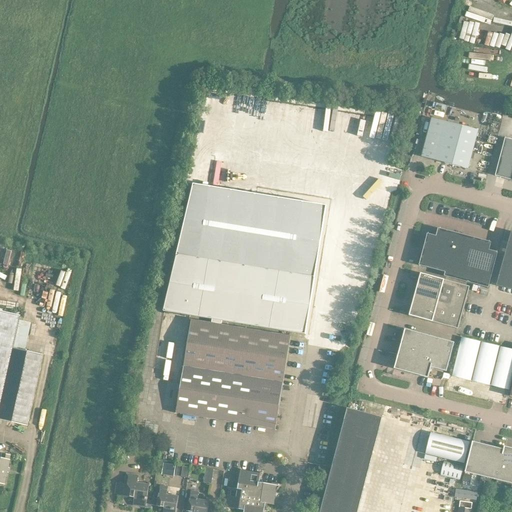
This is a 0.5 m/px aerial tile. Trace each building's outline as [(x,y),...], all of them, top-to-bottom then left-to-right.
[(477,35),(478,22),(464,20),(462,32),(474,34),(474,35),(477,35)] [(431,119),(421,156),(437,160),(437,161),(468,169),(478,130),(447,122),(447,123),(431,119)] [(391,139),(380,138),(379,146),(390,147),(391,139)] [(511,180),(511,139),(505,138),(495,176),(511,180)] [(381,191),(388,192),(387,197),(390,198),(393,184),(384,182),(381,191)] [(177,254),(163,311),(190,316),(212,319),(211,323),(221,325),(221,321),(305,334),(315,277),(327,205),(260,194),(193,183),(177,254)] [(436,236),(427,234),(419,265),(445,272),(444,276),(488,288),(497,252),(489,250),(491,242),(438,228),(436,236)] [(511,231),(497,286),(511,289),(511,234),(511,231)] [(420,273),(415,294),(409,316),(432,322),(445,325),(458,329),(463,308),(469,286),(420,273)] [(43,354),(30,351),(13,348),(20,317),(0,312),(0,419),(27,426),(43,354)] [(176,413),(275,429),(290,336),(221,325),(211,323),(191,320),(191,319),(191,320),(176,413)] [(418,346),(422,334),(405,330),(401,342),(418,346)] [(433,357),(438,339),(422,334),(418,346),(417,352),(433,357)] [(511,349),(460,337),(450,376),(509,390),(511,376),(511,349)] [(446,371),(454,343),(438,339),(433,357),(431,367),(446,371)] [(415,358),(417,352),(418,346),(401,342),(398,354),(415,358)] [(428,377),(431,367),(433,357),(417,352),(415,358),(411,372),(428,377)] [(411,372),(415,358),(398,354),(394,368),(411,372)] [(321,511),(358,511),(381,416),(346,408),(321,511)] [(469,442),(430,432),(425,454),(464,463),(469,442)] [(481,476),(488,445),(473,441),(465,472),(481,476)] [(496,480),(504,449),(488,445),(481,476),(496,480)] [(511,483),(511,449),(504,447),(504,449),(496,480),(511,483)] [(0,457),(0,483),(4,484),(10,460),(9,459),(10,455),(3,453),(2,458),(0,457)] [(162,473),(188,477),(190,467),(164,462),(162,473)] [(446,510),(456,470),(425,462),(415,501),(446,510)] [(212,469),(204,468),(202,482),(209,483),(212,469)] [(224,507),(244,510),(243,511),(263,511),(265,503),(269,504),(270,497),(274,498),(276,485),(259,482),(260,472),(240,469),(237,489),(227,487),(224,507)] [(116,483),(115,489),(114,494),(134,498),(133,505),(145,507),(149,485),(137,483),(138,475),(126,473),(124,484),(116,483)] [(160,485),(157,506),(164,507),(163,511),(175,511),(178,496),(166,494),(168,486),(160,485)] [(456,489),(456,497),(477,498),(478,490),(456,489)] [(190,490),(187,511),(194,511),(207,511),(209,501),(197,499),(198,491),(190,490)]
